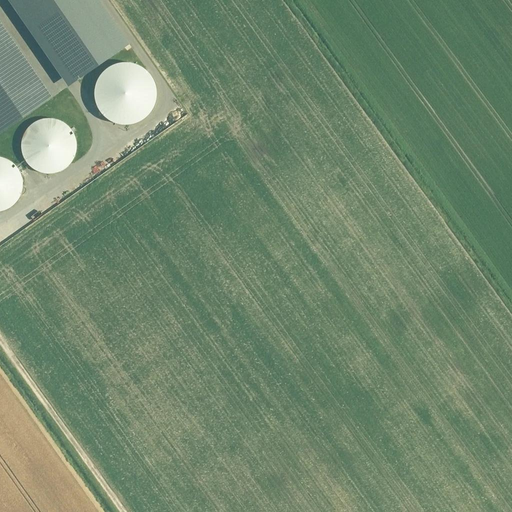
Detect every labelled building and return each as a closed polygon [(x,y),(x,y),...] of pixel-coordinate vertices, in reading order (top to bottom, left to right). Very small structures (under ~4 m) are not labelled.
[(94,0),(21,0),(77,80),(127,46),(94,0)] [(0,42),(0,133),(43,104),(0,42)] [(94,88),(93,95),(95,102),(97,109),(101,114),(106,119),(112,122),(119,125),(126,125),(133,124),(140,122),(145,118),(150,113),(154,107),(156,100),(157,94),(156,86),(154,79),(149,73),(144,68),(138,64),(130,62),(123,62),(116,63),(109,66),(103,70),(99,75),(96,82),(94,88)] [(40,121),(34,123),(29,127),(25,133),(22,139),(21,145),(21,152),(23,159),(27,164),(32,169),(37,173),(44,174),(51,175),(57,173),(64,170),(69,166),(73,160),(75,154),(76,147),(75,141),(73,135),(69,130),(65,125),(59,122),(53,120),(46,120),(40,121)] [(0,212),(1,212),(7,210),(13,206),(17,201),(20,195),(22,189),(22,182),(21,176),(18,170),(13,165),(8,161),(2,158),(0,158),(0,212)]
